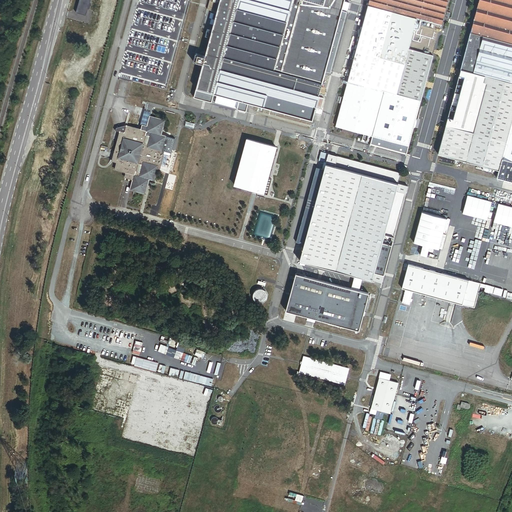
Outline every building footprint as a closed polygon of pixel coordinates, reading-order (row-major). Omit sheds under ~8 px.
[(89,0),(78,0),(75,12),(86,15),(89,0)] [(210,0),(208,10),(216,12),(205,56),(195,53),(193,61),(203,64),(196,88),(211,92),(311,119),(314,107),(320,108),(323,98),(317,97),(324,71),(329,73),(346,12),(340,11),(342,0),(210,0)] [(409,146),(447,0),(369,0),(336,126),(409,146)] [(511,0),(479,0),(438,153),(500,170),(504,157),(511,159),(511,0)] [(170,44),(158,93),(174,97),(186,48),(170,44)] [(164,120),(150,116),(147,127),(142,126),(141,130),(126,126),(124,134),(119,132),(112,161),(117,162),(115,170),(126,173),(124,178),(132,180),(130,190),(144,194),(148,179),(153,180),(157,166),(160,166),(164,152),(161,151),(165,136),(160,135),(164,120)] [(281,143),(244,133),(230,186),(264,196),(281,143)] [(398,183),(400,173),(328,153),(299,260),(381,282),(383,275),(374,272),(382,241),(387,242),(388,238),(383,236),(384,235),(393,237),(407,186),(398,183)] [(511,159),(504,157),(500,170),(498,177),(511,180),(511,159)] [(486,220),(491,201),(467,196),(463,214),(486,220)] [(511,227),(511,207),(498,204),(494,223),(511,227)] [(448,216),(421,208),(413,241),(422,244),(419,256),(426,257),(430,246),(438,248),(448,216)] [(480,282),(408,263),(402,287),(473,306),(480,282)] [(358,329),(367,294),(295,275),(286,310),(358,329)] [(510,297),(511,291),(495,287),(494,293),(510,297)] [(263,301),(265,300),(266,298),(266,296),(266,294),(265,292),(264,290),(262,289),(259,289),(257,289),(256,290),(254,292),(253,294),(253,296),(254,298),(255,300),(257,301),(259,302),(261,302),(263,301)] [(119,337),(121,330),(114,328),(112,336),(119,337)] [(127,339),(123,338),(122,345),(132,348),(136,334),(129,332),(127,339)] [(132,352),(140,354),(143,339),(135,337),(132,352)] [(160,344),(158,351),(163,352),(166,345),(160,344)] [(183,349),(183,352),(168,347),(165,354),(189,362),(190,359),(205,364),(207,358),(183,349)] [(349,368),(303,355),(299,372),(345,383),(349,368)] [(130,363),(155,371),(158,363),(143,358),(142,361),(132,358),(130,363)] [(185,371),(183,379),(211,386),(213,378),(185,371)] [(371,408),(390,413),(398,382),(379,377),(371,408)] [(469,403),(461,401),(461,405),(457,404),(456,409),(460,410),(460,407),(466,409),(468,409),(469,408),(470,407),(470,406),(470,405),(469,404),(469,403)] [(391,446),(394,432),(381,429),(379,443),(391,446)] [(381,479),(386,465),(379,463),(375,477),(381,479)]
